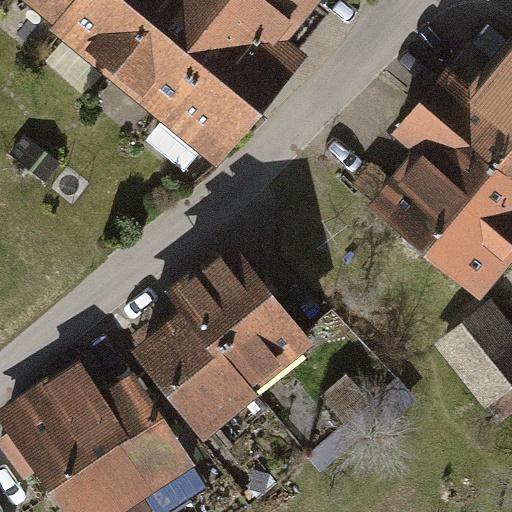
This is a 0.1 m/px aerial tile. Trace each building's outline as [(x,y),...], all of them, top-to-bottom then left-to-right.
[(46,24),(59,34),(87,0),(27,0),(50,18),(46,24)] [(87,0),(59,34),(108,74),(168,0),(87,0)] [(156,113),(247,2),(244,0),(168,0),(108,74),(156,113)] [(244,0),(247,2),(287,34),(315,0),(244,0)] [(306,50),(287,34),(247,2),(156,113),(215,161),(306,50)] [(421,95),(511,169),(511,37),(474,84),(448,63),(421,95)] [(479,292),(511,252),(511,169),(421,95),(392,131),(411,147),(367,200),(479,292)] [(214,336),(254,385),(314,338),(230,232),(163,285),(178,304),(208,341),(214,336)] [(433,342),(483,406),(487,403),(501,421),(511,412),(511,322),(492,296),(433,342)] [(258,390),(254,385),(214,336),(208,341),(178,304),(129,342),(202,434),(258,390)] [(39,379),(125,506),(194,460),(132,369),(110,383),(86,348),(39,379)] [(63,511),(116,511),(125,506),(39,379),(0,405),(0,419),(7,430),(0,435),(0,445),(22,478),(35,470),(63,511)]
